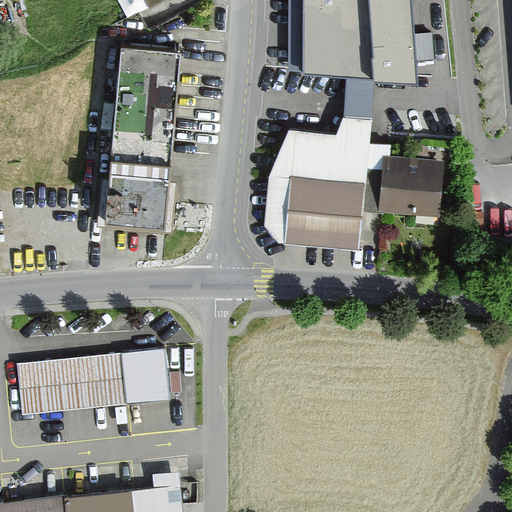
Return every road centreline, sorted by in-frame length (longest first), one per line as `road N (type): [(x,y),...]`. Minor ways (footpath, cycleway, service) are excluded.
road 1 (residential): [(215,282),(346,287),(511,307)]
road 2 (residential): [(243,0),(215,282)]
road 3 (residential): [(216,511),(215,282)]
road 4 (residential): [(0,296),(215,282)]
road 5 (residential): [(457,0),(472,148),(489,177),(511,175)]
road 6 (unknown): [(511,388),(491,500),(481,511)]
